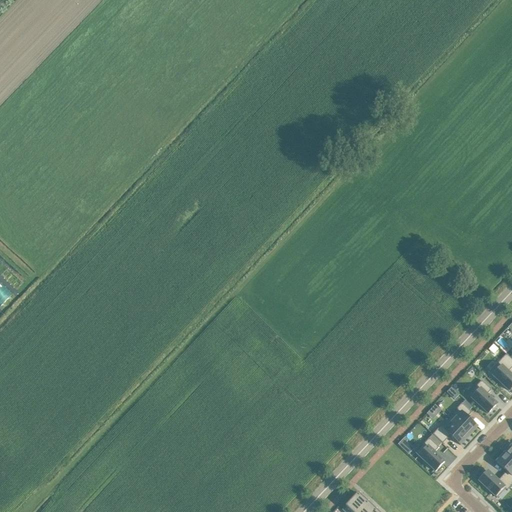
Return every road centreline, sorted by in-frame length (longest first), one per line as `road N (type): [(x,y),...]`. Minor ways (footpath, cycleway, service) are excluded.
road 1 (tertiary): [(303,511),(511,291)]
road 2 (residential): [(511,416),(455,479),(482,511)]
